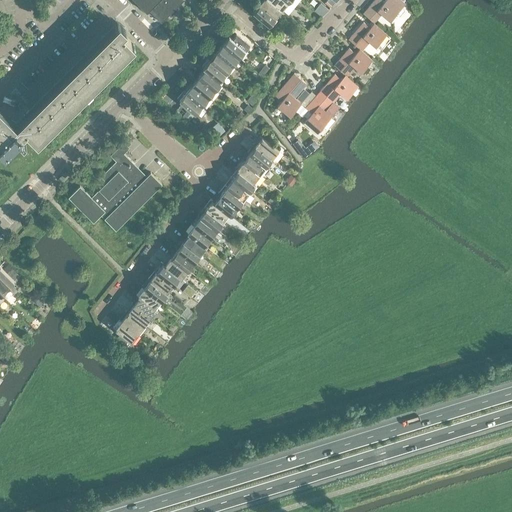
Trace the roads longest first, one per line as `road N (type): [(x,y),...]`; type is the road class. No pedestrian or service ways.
road 1 (motorway): [(511,391),(112,511)]
road 2 (motorway): [(197,511),(511,414)]
road 3 (residential): [(218,0),(287,56),(301,56),(351,0)]
road 4 (residential): [(99,312),(197,189),(198,171)]
road 5 (residential): [(0,227),(122,105)]
